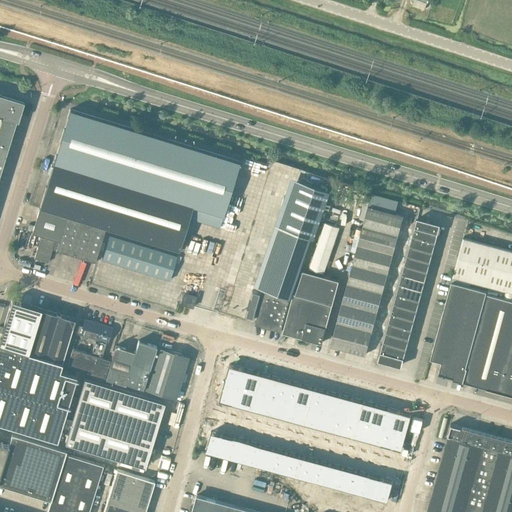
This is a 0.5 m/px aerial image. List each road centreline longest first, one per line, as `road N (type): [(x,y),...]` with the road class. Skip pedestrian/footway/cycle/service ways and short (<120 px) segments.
road 1 (secondary): [(511,206),(57,65)]
road 2 (unclassified): [(437,397),(215,337)]
road 3 (unclassified): [(215,337),(0,271)]
road 4 (tertiary): [(511,64),(311,0)]
road 5 (unclassified): [(0,254),(57,65)]
road 6 (unclassified): [(168,511),(215,337)]
